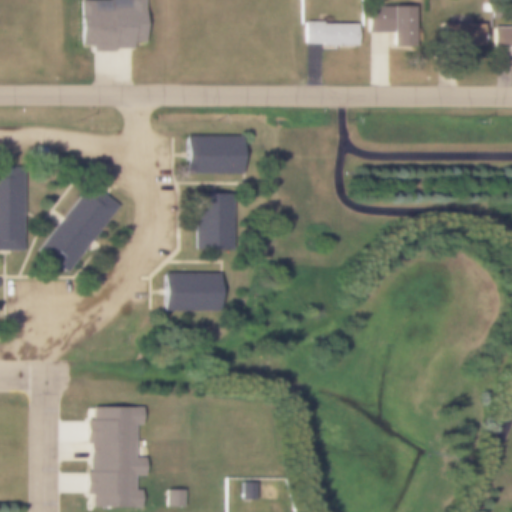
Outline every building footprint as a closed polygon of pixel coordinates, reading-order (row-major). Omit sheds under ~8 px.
[(110,49),(110,52),(90,52),(90,46),(78,46),(78,1),(108,1),(108,0),(141,0),(141,42),(129,42),(129,49),(110,49)] [(412,6),(412,47),(388,47),(388,32),(366,32),(366,6),(412,6)] [(353,23),(353,44),(301,44),(301,23),(353,23)] [(478,24),(478,45),(432,45),(432,24),(478,24)] [(490,27),(510,27),(510,30),(511,30),(511,50),(510,50),(510,47),(490,47),(490,27)] [(235,135),(235,173),(182,173),(182,135),(235,135)] [(0,166),(18,166),(19,250),(0,250),(0,166)] [(113,203),(63,273),(35,253),(85,184),(113,203)] [(192,193),(192,249),(227,249),(227,193),(192,193)] [(157,274),(214,273),(214,311),(158,311),(157,274)] [(87,407),(138,407),(138,424),(131,424),(131,459),(141,459),(141,475),(130,475),(130,492),(137,492),(137,508),(89,508),(89,493),(82,493),(82,471),(84,471),(84,442),(80,442),(80,418),(87,418),(87,407)] [(238,483),(251,483),(251,500),(238,500),(238,483)] [(163,490),(178,490),(178,507),(163,507),(163,490)]
